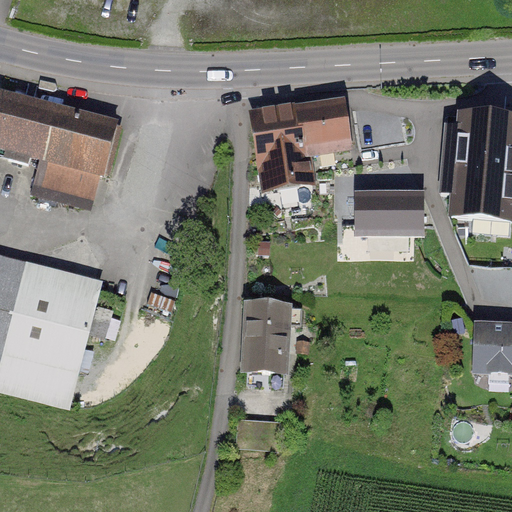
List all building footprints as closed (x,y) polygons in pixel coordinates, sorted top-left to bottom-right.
[(117,127),(0,96),(0,166),(100,192),(117,127)] [(299,114),(258,120),(268,189),(309,182),(305,154),(350,147),(344,107),(299,114)] [(511,225),(511,137),(461,133),(457,179),(444,178),(442,198),(455,199),(453,220),(474,222),(473,235),(511,238),(511,226),(511,225)] [(359,241),(396,241),(396,254),(409,254),(409,241),(423,241),(423,202),(359,202),(359,241)] [(103,285),(0,261),(0,390),(75,408),(103,285)] [(286,376),(289,310),(250,308),(246,374),(250,374),(250,386),(284,388),(284,376),(286,376)] [(511,328),(472,327),(471,378),(511,378),(511,328)] [(278,448),(278,421),(243,421),(244,449),(278,448)]
